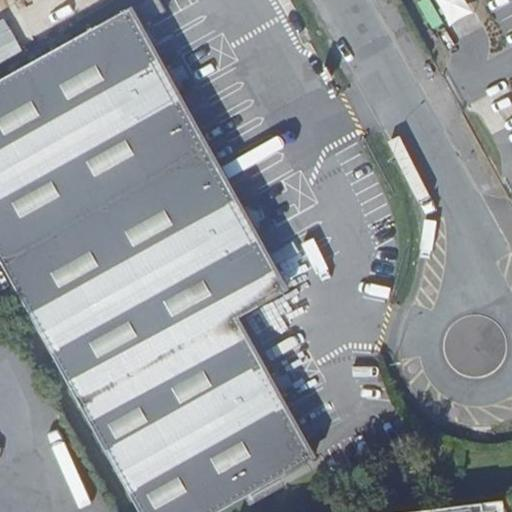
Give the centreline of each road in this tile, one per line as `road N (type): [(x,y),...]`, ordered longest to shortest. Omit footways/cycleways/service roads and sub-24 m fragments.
road 1 (unclassified): [(343,0),(468,228),(472,289)]
road 2 (unclassified): [(472,289),(441,301),(422,345),(446,387),(478,395)]
